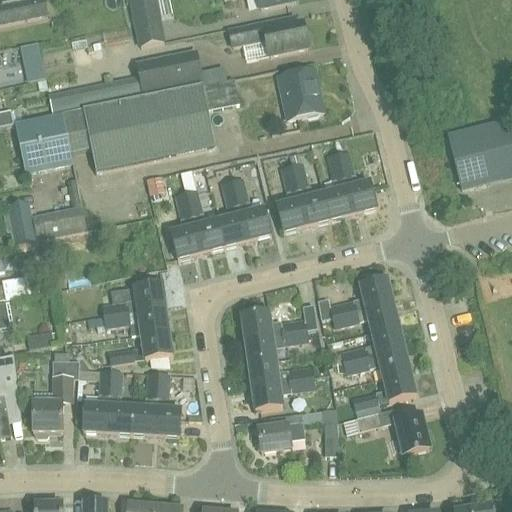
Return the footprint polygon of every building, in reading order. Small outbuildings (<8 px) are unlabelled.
[(155,0),(148,0),(132,4),(141,50),(165,46),(155,0)] [(224,0),(225,3),(237,0),(258,0),(261,11),(296,4),(295,0),(224,0)] [(0,30),(48,20),(44,1),(0,9),(0,30)] [(296,28),(294,20),(230,34),(233,51),(267,44),(270,60),(308,52),(307,47),(310,42),(308,34),(304,31),(302,26),(296,28)] [(143,102),(204,89),(197,54),(135,68),(138,80),(143,102)] [(315,73),(280,80),(289,124),(306,120),(309,122),(318,120),(320,117),(324,116),(315,73)] [(236,83),(64,119),(72,158),(91,154),(96,177),(215,153),(207,115),(241,107),(236,83)] [(63,96),(50,99),(55,120),(64,118),(67,117),(63,96)] [(0,117),(0,131),(15,129),(12,115),(0,117)] [(55,120),(15,129),(26,180),(74,170),(64,119),(64,118),(55,120)] [(511,120),(450,135),(462,190),(511,178),(511,120)] [(349,157),(340,159),(345,183),(347,191),(354,218),(378,212),(371,185),(357,189),(355,180),(349,157)] [(338,193),(324,197),(331,223),(354,218),(347,191),(345,183),(340,159),(330,162),(336,186),(338,193)] [(302,169),(294,171),(299,194),(301,202),(308,229),(331,223),(324,197),(311,200),(307,184),(303,169),(302,169)] [(288,206),(278,208),(284,235),(308,229),(301,202),(299,194),(294,171),(288,172),(284,173),(288,189),(292,205),(288,206)] [(244,184),(234,186),(240,209),(242,217),(242,218),(248,244),(272,238),(265,211),(252,215),(250,207),(244,184)] [(234,186),(221,189),(226,213),(240,209),(234,186)] [(198,195),(188,198),(195,229),(202,256),(225,250),(219,223),(205,227),(198,195)] [(183,232),(172,235),(178,262),(202,256),(195,229),(188,198),(185,199),(176,201),(175,201),(181,223),(183,232)] [(33,222),(30,206),(29,206),(8,211),(17,248),(37,243),(33,222)] [(228,221),(219,223),(225,250),(248,244),(242,218),(228,221)] [(0,289),(0,303),(24,299),(39,296),(36,278),(24,281),(2,286),(2,289),(0,289)] [(354,305),(330,311),(332,320),(394,304),(389,281),(362,287),(365,302),(354,305)] [(110,309),(103,310),(105,322),(166,313),(162,289),(134,293),(136,305),(135,305),(110,309)] [(0,331),(10,329),(5,304),(0,305),(0,331)] [(394,304),(332,320),(333,322),(334,329),(370,320),(373,334),(400,327),(394,304)] [(270,314),(243,318),(247,342),(274,338),(306,333),(318,332),(314,310),(303,312),(304,324),(281,327),(281,326),(272,327),(270,314)] [(166,313),(105,322),(106,333),(140,328),(141,340),(169,336),(166,313)] [(365,351),(341,357),(342,359),(343,366),(367,360),(379,357),(406,350),(400,327),(373,334),(377,348),(365,351)] [(274,338),(247,342),(250,365),(277,361),(275,347),(307,343),(306,333),(274,338)] [(143,353),(110,358),(111,369),(173,360),(169,336),(141,340),(143,353)] [(367,360),(343,366),(344,369),(346,375),(381,366),(384,380),(411,373),(406,350),(379,357),(367,360)] [(0,360),(0,385),(2,385),(1,372),(16,370),(14,357),(0,360)] [(277,361),(250,365),(253,389),(289,384),(313,380),(311,371),(280,376),(277,361)] [(34,406),(35,436),(37,436),(37,439),(39,442),(48,442),(51,439),(51,436),(64,436),(63,408),(63,401),(74,401),(74,381),(79,381),(78,383),(80,384),(81,364),(80,363),(79,364),(70,364),(55,364),(53,364),(53,397),(35,397),(35,406),(34,406)] [(100,374),(90,375),(82,363),(80,363),(81,364),(80,384),(84,384),(100,384),(99,408),(86,408),(85,436),(109,437),(112,375),(100,374)] [(0,385),(0,398),(5,398),(5,399),(19,396),(16,370),(1,372),(2,385),(0,385)] [(376,398),(353,403),(355,412),(378,407),(390,404),(417,397),(411,373),(384,380),(388,395),(376,398)] [(133,438),(134,410),(121,409),(123,375),(112,375),(109,437),(133,438)] [(157,439),(159,377),(148,376),(147,410),(134,410),(133,438),(157,439)] [(159,377),(157,439),(181,440),(182,412),(169,411),(169,401),(170,377),(159,377)] [(289,384),(253,389),(257,413),(284,409),(282,394),(298,391),(314,389),(313,380),(289,384)] [(5,398),(0,398),(0,437),(1,441),(13,439),(5,399),(5,398)] [(325,461),(338,461),(338,438),(336,414),(323,415),(325,440),(325,461)] [(380,414),(357,420),(361,436),(384,430),(380,414)] [(303,415),(294,417),(272,420),(273,429),(259,431),(263,455),(294,451),(293,443),(307,441),(303,415)] [(430,451),(422,417),(397,423),(406,457),(430,451)]
